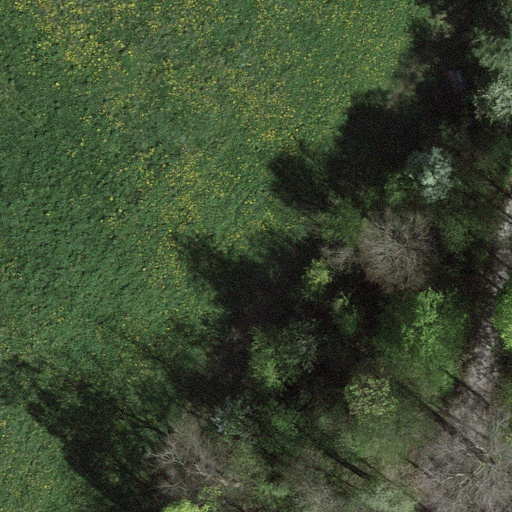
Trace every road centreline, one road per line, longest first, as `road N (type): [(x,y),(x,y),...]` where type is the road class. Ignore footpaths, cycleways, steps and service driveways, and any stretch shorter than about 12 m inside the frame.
road 1 (track): [(466,0),(221,372),(150,511)]
road 2 (track): [(443,511),(511,238)]
